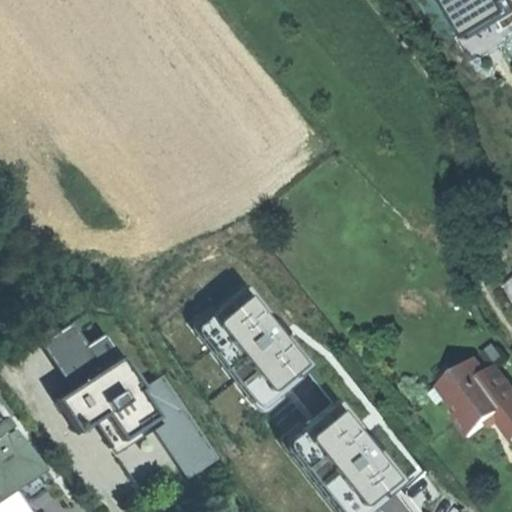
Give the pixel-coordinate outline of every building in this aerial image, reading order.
[(444,0),(468,39),(511,12),(503,0),(444,0)] [(511,2),(510,0),(503,0),(511,12),(511,11),(511,2)] [(278,327),(245,285),(189,329),(255,410),(309,367),(278,327)] [(39,344),(69,389),(118,357),(102,333),(85,344),(71,323),(39,344)] [(497,343),(482,352),(491,365),(505,356),(497,343)] [(69,389),(54,400),(75,432),(92,421),(109,447),(137,429),(147,423),(155,417),(138,391),(140,389),(118,357),(69,389)] [(470,437),(486,425),(498,416),(502,421),(511,434),(511,385),(497,367),(488,374),(477,360),(455,376),(462,386),(449,396),(461,412),(455,417),(470,437)] [(160,376),(140,389),(138,391),(155,417),(147,423),(183,478),(214,458),(160,376)] [(442,386),(449,396),(462,386),(455,376),(442,386)] [(338,399),(282,442),(336,511),(371,511),(374,510),(370,505),(402,480),(371,441),(338,399)] [(490,430),(502,421),(498,416),(486,425),(490,430)] [(0,493),(3,491),(13,484),(38,467),(9,431),(2,436),(0,432),(0,493)] [(53,485),(38,467),(13,484),(27,504),(53,485)]
